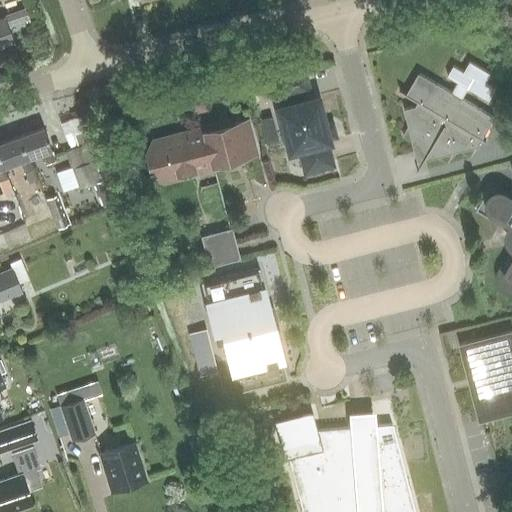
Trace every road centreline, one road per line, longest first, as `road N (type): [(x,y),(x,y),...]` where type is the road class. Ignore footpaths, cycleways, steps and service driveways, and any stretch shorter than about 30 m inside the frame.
road 1 (unclassified): [(466,511),(419,352),(332,373),(323,341),(328,326),(442,293),(455,266),(447,243),(417,234),(323,256),(296,245),(290,212),(373,190),(382,175),(340,10)]
road 2 (unclassified): [(340,10),(93,70)]
